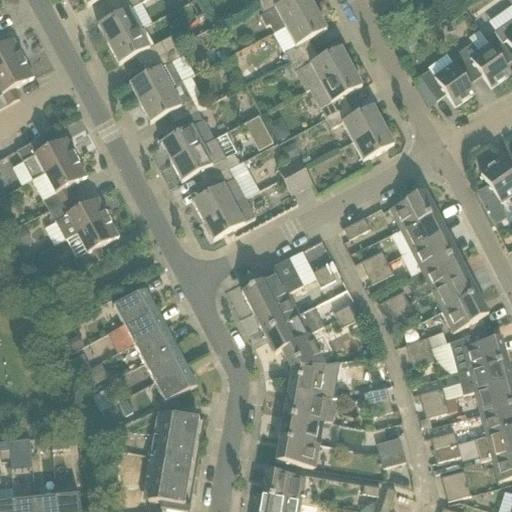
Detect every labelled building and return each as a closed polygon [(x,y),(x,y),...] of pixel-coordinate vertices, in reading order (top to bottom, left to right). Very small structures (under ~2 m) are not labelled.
[(82,0),(88,10),(105,0),(110,10),(129,0),(82,0)] [(116,20),(98,29),(108,49),(140,32),(129,12),(139,7),(150,0),(129,0),(110,10),(116,20)] [(316,14),(307,0),(295,0),(287,4),(284,0),(272,0),(258,8),(263,18),(260,19),(267,31),(271,29),(275,37),(285,31),(316,14)] [(309,44),(326,34),(316,14),(285,31),(295,50),(284,56),(290,66),(314,53),(309,44)] [(502,66),(511,59),(511,58),(511,22),(494,35),(496,38),(487,45),(501,66),(502,66)] [(443,37),(437,26),(429,31),(436,41),(443,37)] [(172,40),(161,46),(149,51),(140,32),(108,49),(119,68),(137,59),(142,69),(177,50),(172,40)] [(491,92),(510,78),(502,66),(501,66),(487,45),(478,33),(467,40),(472,47),(459,55),(461,58),(451,64),(454,68),(453,68),(466,85),(479,76),(491,92)] [(0,74),(23,63),(13,43),(0,49),(0,74)] [(234,54),(236,50),(234,46),(230,44),(226,46),(225,51),(227,54),(232,56),(234,54)] [(405,44),(395,50),(402,62),(412,56),(405,44)] [(182,85),(171,66),(182,61),(177,50),(142,69),(147,78),(130,88),(140,107),(182,85)] [(225,51),(217,56),(222,64),(229,59),(225,51)] [(351,71),(340,51),(319,63),(314,53),(290,66),(306,95),(310,93),(351,71)] [(455,111),(475,97),(466,85),(453,68),(454,68),(451,64),(446,57),(427,71),(429,74),(419,81),(437,105),(435,101),(444,95),(455,111)] [(0,113),(20,103),(14,92),(33,82),(23,63),(0,74),(0,113)] [(255,78),(247,71),(242,77),(250,84),(255,78)] [(344,100),(362,91),(351,71),(310,93),(325,123),(350,110),(344,100)] [(437,105),(419,81),(414,84),(428,111),(437,105)] [(140,107),(151,127),(168,118),(173,127),(197,115),(182,86),(182,85),(140,107)] [(383,129),(372,110),(355,120),(350,110),(325,123),(331,133),(343,127),(353,146),(383,129)] [(178,137),(161,147),(171,166),(203,150),(215,143),(204,123),(203,124),(197,115),(173,127),(178,137)] [(243,128),(249,138),(264,130),(259,120),(243,128)] [(268,126),(275,144),(289,139),(282,120),(268,126)] [(353,146),(363,165),(394,149),(383,129),(353,146)] [(41,142),(24,151),(17,154),(33,185),(45,178),(76,162),(65,142),(47,152),(41,142)] [(229,174),(239,168),(234,158),(225,163),(215,143),(203,150),(171,166),(182,186),(200,177),(205,186),(229,174)] [(299,157),(294,147),(293,146),(282,152),(289,164),(300,158),(299,157)] [(67,191),(86,181),(76,162),(45,178),(55,197),(43,204),(49,215),(73,202),(67,191)] [(289,167),(302,193),(312,188),(304,172),(299,162),(289,167)] [(511,179),(511,180),(500,164),(480,177),(492,195),(480,202),(488,216),(501,207),(511,199),(511,179)] [(291,199),(302,193),(289,167),(278,173),(284,183),(291,199)] [(210,196),(202,201),(193,206),(203,225),(245,203),(229,174),(205,186),(210,196)] [(390,213),(401,235),(436,217),(425,195),(390,213)] [(98,202),(80,212),(78,212),(73,202),(49,215),(55,225),(65,244),(77,238),(108,222),(98,202)] [(213,245),(244,229),(255,222),(245,203),(203,225),(213,245)] [(401,235),(411,255),(446,237),(436,217),(401,235)] [(17,228),(13,220),(5,225),(9,232),(17,228)] [(108,222),(77,238),(88,258),(76,264),(81,275),(105,262),(100,252),(119,241),(108,222)] [(370,233),(364,222),(343,233),(349,244),(370,233)] [(24,230),(11,237),(19,253),(33,245),(24,230)] [(411,255),(421,275),(456,257),(446,237),(411,255)] [(511,249),(511,237),(503,243),(509,252),(511,249)] [(366,278),(387,267),(382,256),(360,267),(366,278)] [(421,275),(432,295),(467,277),(456,257),(421,275)] [(242,295),(253,317),(288,298),(302,290),(289,263),(274,270),(277,277),(242,295)] [(393,278),(387,267),(366,278),(372,289),(393,278)] [(317,284),(332,276),(328,269),(313,276),(317,284)] [(336,284),(332,276),(317,284),(321,291),(336,284)] [(467,277),(432,295),(442,316),(477,298),(467,277)] [(145,292),(113,310),(124,329),(156,312),(145,292)] [(381,307),(387,318),(408,307),(402,296),(381,307)] [(263,337),(299,319),(288,298),(253,317),(263,337)] [(477,298),(442,316),(453,337),(488,319),(477,298)] [(408,307),(387,318),(392,329),(414,318),(408,307)] [(334,317),(338,324),(352,317),(349,309),(334,317)] [(120,355),(133,347),(134,348),(166,331),(156,312),(124,329),(124,330),(110,337),(120,355)] [(352,317),(338,324),(342,332),(356,324),(352,317)] [(299,319),(263,337),(274,358),(281,355),(281,354),(309,339),(299,319)] [(166,331),(134,348),(144,367),(176,350),(166,331)] [(450,347),(457,378),(468,375),(507,365),(501,341),(489,345),(485,334),(450,347)] [(74,355),(85,349),(79,338),(68,344),(74,355)] [(291,374),(324,368),(309,339),(281,354),(281,355),(291,374)] [(405,350),(409,362),(431,354),(427,342),(405,350)] [(176,350),(144,367),(154,387),(187,370),(176,350)] [(431,354),(409,362),(413,374),(436,366),(431,354)] [(74,362),(81,376),(90,372),(82,358),(74,362)] [(468,375),(474,397),(511,386),(511,383),(507,365),(468,375)] [(88,391),(109,380),(101,366),(90,373),(90,372),(81,376),(88,391)] [(319,401),(324,368),(291,374),(288,396),(319,402),(319,401)] [(175,400),(175,401),(197,389),(187,370),(154,387),(165,406),(175,400)] [(511,386),(474,397),(480,419),(511,410),(511,386)] [(111,391),(94,400),(93,400),(101,414),(118,405),(111,391)] [(363,397),(366,410),(389,404),(386,391),(363,397)] [(422,411),(445,405),(441,393),(419,399),(422,411)] [(319,402),(288,396),(284,419),(322,425),(327,402),(319,401),(319,402)] [(163,418),(155,461),(148,504),(148,505),(162,507),(167,508),(166,511),(183,511),(191,467),(199,425),(199,424),(178,420),(180,408),(175,401),(175,400),(165,406),(163,418)] [(127,404),(119,408),(125,420),(133,416),(127,404)] [(389,404),(366,410),(369,422),(392,416),(389,404)] [(448,417),(445,405),(422,411),(425,423),(448,417)] [(511,410),(480,419),(486,441),(511,433),(511,410)] [(322,425),(284,419),(280,441),(318,448),(322,425)] [(511,433),(486,441),(492,463),(511,457),(511,433)] [(434,455),(457,449),(453,437),(431,443),(434,455)] [(69,453),(68,441),(68,440),(51,442),(52,454),(69,453)] [(118,441),(110,442),(111,456),(119,455),(118,441)] [(318,448),(280,441),(276,465),(314,472),(318,448)] [(376,448),(379,461),(403,454),(399,442),(376,448)] [(475,444),(458,447),(461,463),(478,460),(475,444)] [(8,446),(0,446),(0,454),(9,454),(8,446)] [(460,461),(457,449),(434,455),(437,467),(460,461)] [(9,454),(0,454),(1,462),(9,462),(9,454)] [(403,454),(379,461),(382,473),(406,467),(403,454)] [(119,455),(111,456),(112,469),(120,469),(119,455)] [(511,457),(492,463),(498,486),(511,482),(511,457)] [(262,499),(300,505),(304,482),(266,475),(262,499)] [(444,494),(467,488),(463,476),(441,482),(444,494)] [(470,500),(467,488),(444,494),(447,506),(470,500)] [(363,489),(361,497),(378,500),(379,492),(363,489)] [(0,493),(0,511),(14,511),(14,504),(13,492),(0,493)] [(391,510),(396,495),(387,492),(382,508),(391,510)] [(80,511),(79,497),(57,500),(58,511),(80,511)] [(299,511),(300,505),(262,499),(259,511),(299,511)] [(58,511),(57,500),(36,502),(36,511),(58,511)] [(36,511),(36,502),(14,504),(14,511),(36,511)] [(373,511),(375,505),(367,503),(361,508),(359,511),(373,511)]
